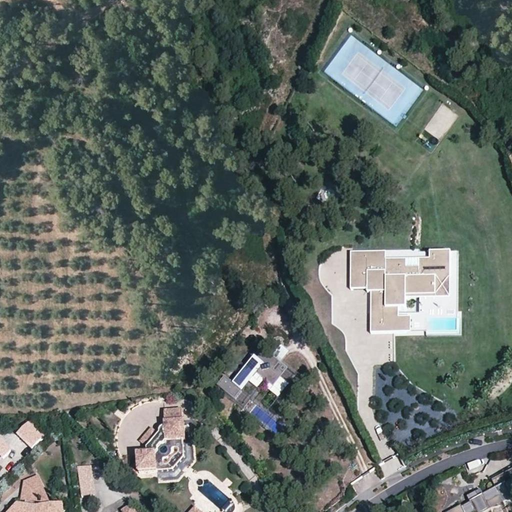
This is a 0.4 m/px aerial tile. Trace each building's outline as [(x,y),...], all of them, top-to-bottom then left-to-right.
[(406,300),(450,300),(450,254),(430,254),(430,261),(420,261),(419,280),(385,280),(385,261),(385,254),(351,254),(351,290),(366,290),(366,293),(371,293),(371,317),(371,334),(410,334),(411,320),(398,320),(398,309),(406,309),(406,300)] [(385,261),(385,280),(419,280),(420,261),(385,261)] [(281,346),(273,356),(281,362),(289,353),(281,346)] [(263,348),(259,352),(267,358),(270,354),(263,348)] [(281,401),(273,409),(282,417),(296,400),(308,386),(270,354),(267,358),(259,352),(234,383),(227,377),(219,387),(233,397),(240,389),(244,392),(258,375),(267,382),(282,394),(278,399),(281,401)] [(240,389),(233,397),(245,408),(267,382),(258,375),(244,392),(240,389)] [(148,449),(149,455),(139,456),(140,473),(157,472),(157,466),(169,465),(179,453),(178,441),(187,440),(186,431),(186,422),(185,422),(184,411),(166,412),(167,427),(166,427),(167,434),(161,435),(148,449)] [(44,438),(29,423),(18,435),(33,450),(44,438)] [(0,454),(4,458),(11,451),(0,440),(0,454)] [(379,463),(384,477),(403,469),(398,456),(379,463)] [(91,466),(78,468),(83,498),(95,496),(91,466)] [(358,496),(381,480),(374,469),(351,485),(358,496)] [(496,489),(506,484),(503,479),(502,476),(492,481),(496,489)] [(39,478),(25,484),(22,501),(32,503),(32,506),(33,508),(40,507),(40,504),(51,506),(39,478)] [(462,506),(450,511),(489,511),(491,511),(508,511),(506,508),(505,505),(511,500),(511,496),(511,494),(511,493),(511,482),(506,485),(506,484),(496,489),(489,492),(483,495),(479,497),(476,492),(467,497),(471,503),(462,508),(462,506)]
